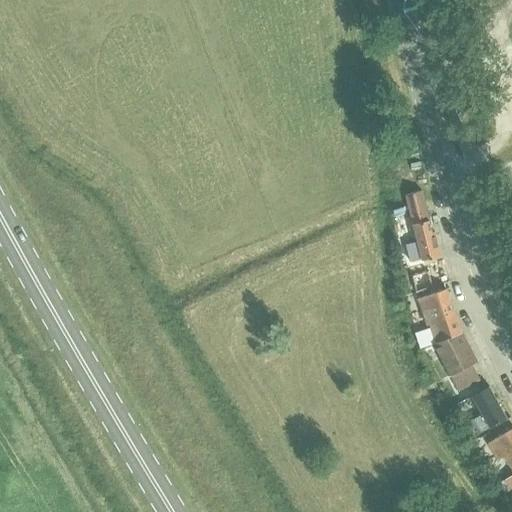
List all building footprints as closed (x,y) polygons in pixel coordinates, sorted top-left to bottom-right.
[(423,262),(440,258),(434,233),(432,234),(423,201),(408,205),(423,262)] [(451,338),(462,332),(446,289),(418,298),(428,325),(430,324),(436,343),(435,343),(436,345),(451,338)] [(462,333),(462,332),(451,338),(436,345),(459,390),(480,379),(472,364),(477,362),(462,333)] [(490,427),(492,430),(510,420),(491,388),(477,396),(493,425),(490,427)] [(511,429),(490,443),(501,460),(511,454),(511,456),(511,475),(506,479),(511,488),(511,429)]
